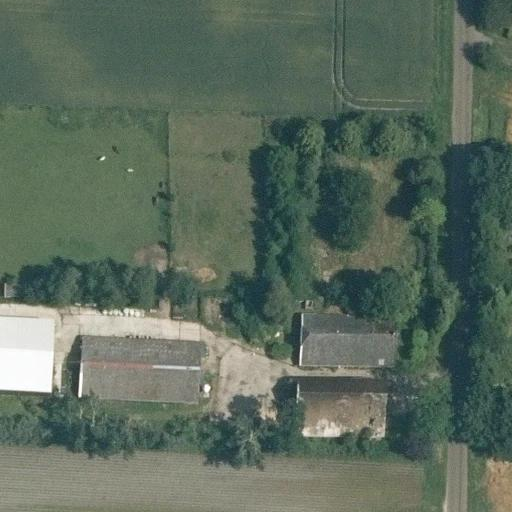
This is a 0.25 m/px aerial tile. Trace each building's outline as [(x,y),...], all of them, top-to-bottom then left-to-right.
[(251,307),(250,332),(286,334),(286,308),(251,307)] [(301,318),(300,367),(393,369),(394,326),(372,326),(372,322),(347,321),(347,319),(301,318)] [(0,325),(0,397),(50,400),(53,328),(0,325)] [(199,346),(80,341),(78,401),(197,406),(199,346)] [(296,385),(295,439),(383,441),(384,387),(296,385)]
